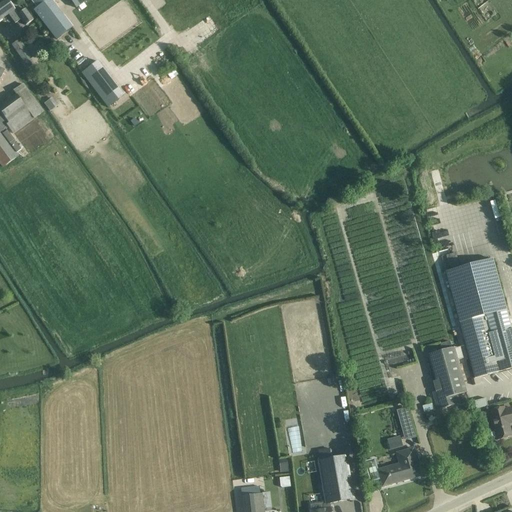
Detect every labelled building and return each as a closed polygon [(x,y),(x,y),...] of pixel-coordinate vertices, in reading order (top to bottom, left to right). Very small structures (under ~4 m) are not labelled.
[(20,20),(25,26),(33,20),(25,9),(18,15),(15,10),(7,0),(1,0),(0,1),(0,20),(8,15),(15,24),(20,20)] [(46,0),(28,0),(35,9),(33,10),(56,40),(72,28),(55,6),(50,0),(46,0),(47,0),(46,0)] [(69,0),(76,9),(89,0),(69,0)] [(198,16),(186,24),(203,50),(214,41),(213,39),(221,33),(209,14),(200,20),(198,16)] [(10,46),(28,73),(37,67),(18,41),(10,46)] [(98,61),(82,73),(108,108),(124,95),(98,61)] [(0,86),(8,73),(0,68),(0,86)] [(13,91),(17,96),(0,107),(0,112),(9,124),(7,125),(13,134),(33,120),(44,112),(24,84),(13,91)] [(44,104),(50,112),(57,106),(52,98),(44,104)] [(0,133),(0,163),(3,168),(7,165),(10,168),(18,162),(15,159),(18,157),(0,133)] [(493,260),(448,272),(458,308),(462,323),(477,379),(500,373),(511,369),(511,322),(501,325),(497,313),(507,310),(493,260)] [(460,347),(429,356),(440,395),(433,397),(437,410),(459,404),(456,395),(466,392),(457,361),(463,359),(460,347)] [(468,358),(458,361),(469,402),(473,401),(476,410),(488,407),(485,398),(499,395),(495,378),(475,384),(468,358)] [(497,440),(511,436),(507,421),(511,419),(511,415),(510,410),(506,411),(505,408),(492,411),(495,424),(492,425),(497,440)] [(399,437),(387,440),(390,451),(402,447),(399,437)] [(374,460),(366,463),(372,481),(380,478),(380,480),(382,487),(420,476),(417,467),(413,450),(398,454),(401,465),(378,471),(374,460)] [(325,502),(322,502),(308,504),(308,511),(330,511),(330,504),(354,500),(346,456),(318,461),(325,502)] [(288,463),(279,464),(280,473),(288,473),(288,463)] [(289,478),(279,479),(280,487),(282,489),(290,488),(289,478)] [(250,488),(241,489),(242,498),(243,498),(244,511),(265,511),(265,509),(263,495),(262,495),(261,495),(260,495),(259,487),(250,488)]
